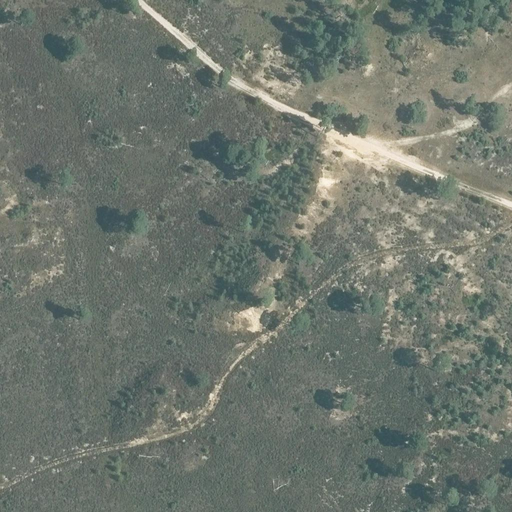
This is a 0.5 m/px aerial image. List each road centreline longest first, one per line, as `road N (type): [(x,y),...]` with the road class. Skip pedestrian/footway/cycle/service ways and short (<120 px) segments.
road 1 (track): [(511,205),(243,88),(137,0)]
road 2 (track): [(370,148),(461,128),(511,86)]
